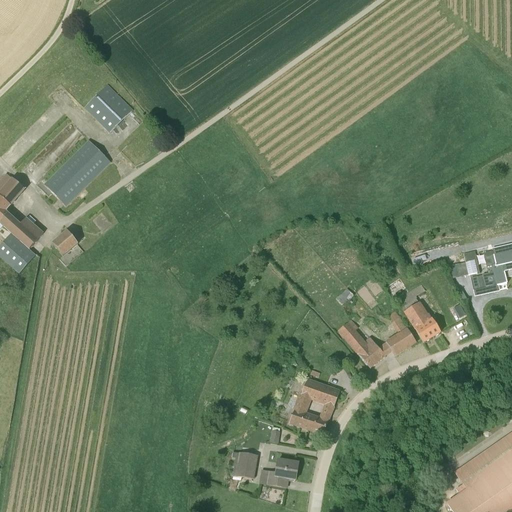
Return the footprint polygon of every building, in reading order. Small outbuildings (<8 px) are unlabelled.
[(85,108),(111,135),(135,112),(110,86),(85,108)] [(44,186),(67,209),(112,164),(88,141),(44,186)] [(20,226),(8,214),(6,212),(24,191),(6,175),(0,182),(0,228),(1,227),(11,235),(0,247),(0,258),(19,276),(36,257),(29,251),(43,235),(32,226),(26,219),(20,226)] [(63,258),(78,246),(68,233),(53,246),(55,249),(63,258)] [(511,254),(490,259),(491,265),(487,265),(490,275),(471,279),(473,292),(497,287),(507,285),(503,266),(511,263),(511,254)] [(468,276),(477,274),(475,262),(465,264),(468,276)] [(430,322),(415,298),(419,296),(417,292),(423,288),(421,285),(396,301),(423,344),(440,334),(432,320),(430,322)] [(336,297),(343,305),(354,296),(347,288),(336,297)] [(457,294),(462,303),(466,300),(462,292),(457,294)] [(463,306),(453,310),(458,320),(467,315),(463,306)] [(399,319),(395,313),(389,317),(393,323),(391,324),(398,335),(385,344),(395,357),(415,343),(407,330),(399,319)] [(364,342),(356,332),(358,329),(351,321),(338,331),(370,370),(385,357),(369,339),(364,342)] [(349,364),(354,360),(351,356),(345,360),(349,364)] [(306,383),(294,412),(300,415),(296,427),(323,435),(338,394),(306,383)] [(278,443),(280,433),(273,431),(271,442),(278,443)] [(511,435),(456,475),(463,486),(443,499),(452,511),(498,511),(511,502),(511,435)] [(254,481),(258,457),(239,454),(235,478),(254,481)] [(295,482),(298,464),(277,461),(274,476),(269,475),(267,486),(286,489),(288,481),(295,482)]
